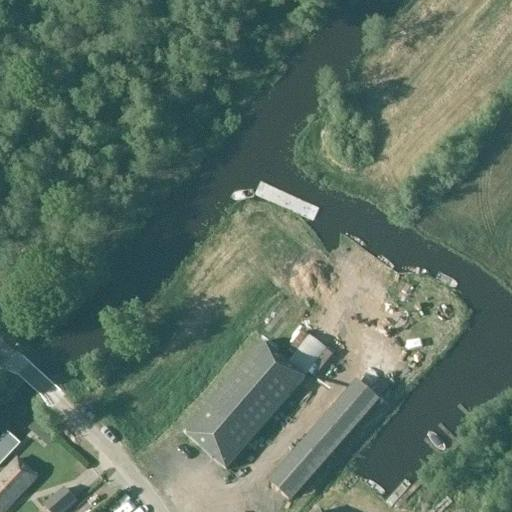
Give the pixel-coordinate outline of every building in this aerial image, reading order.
[(306,373),(324,349),(300,331),(282,355),(306,373)] [(262,345),(183,435),(226,472),(304,382),(262,345)] [(358,387),(271,487),(289,504),(376,404),(358,387)] [(7,434),(0,441),(0,461),(16,443),(7,434)] [(8,511),(37,480),(17,462),(0,480),(0,511),(8,511)] [(65,491),(45,509),(47,511),(68,511),(77,504),(65,491)]
